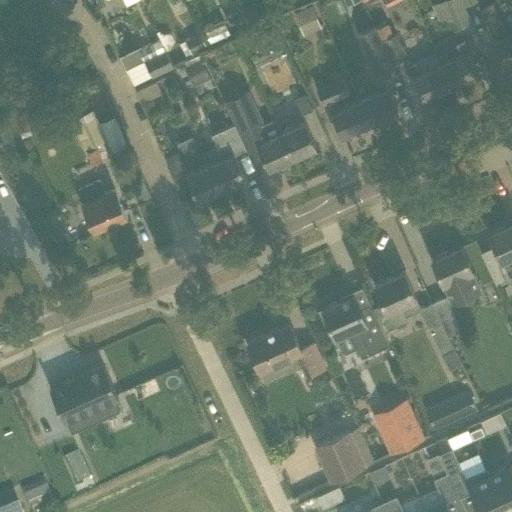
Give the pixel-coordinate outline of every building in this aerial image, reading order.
[(442,0),(456,28),(470,22),(460,0),(442,0)] [(479,7),(504,61),(511,57),(511,31),(507,34),(492,1),(479,7)] [(294,11),(304,33),(320,26),(311,4),(294,11)] [(375,26),(392,62),(406,55),(396,32),(392,33),(387,21),(375,26)] [(358,32),(370,60),(386,52),(374,25),(358,32)] [(185,39),(191,53),(206,46),(199,32),(185,39)] [(138,47),(152,75),(174,64),(166,48),(165,49),(159,37),(138,47)] [(441,63),(451,85),(479,73),(471,55),(474,54),(467,38),(456,43),(461,54),(441,63)] [(415,81),(423,98),(451,85),(441,63),(435,52),(404,66),(411,82),(415,81)] [(184,66),(192,84),(209,77),(201,58),(184,66)] [(359,99),(369,122),(397,109),(389,92),(393,90),(386,74),(375,79),(380,90),(359,99)] [(334,117),(342,134),(369,122),(359,99),(339,109),(334,98),(349,91),(343,76),(316,88),(330,119),(334,117)] [(294,99),(300,112),(312,107),(306,94),(294,99)] [(256,141),(268,167),(292,156),(280,130),(275,121),(264,126),(256,106),(232,117),(234,122),(242,139),(253,134),(256,141)] [(86,151),(91,163),(112,154),(92,108),(70,118),(83,149),(95,143),(97,146),(86,151)] [(18,124),(23,137),(55,125),(51,112),(18,124)] [(280,130),(292,156),(316,145),(304,119),(280,130)] [(210,162),(222,188),(246,177),(234,151),(245,147),(242,139),(234,122),(211,132),(222,157),(210,162)] [(166,157),(172,170),(184,165),(178,152),(166,157)] [(210,162),(186,173),(197,199),(222,188),(210,162)] [(145,184),(140,173),(132,176),(137,187),(145,184)] [(81,203),(94,231),(127,217),(115,188),(106,192),(99,178),(78,187),(84,202),(81,203)] [(494,244),(480,250),(495,283),(511,275),(511,220),(489,231),(494,244)] [(461,244),(432,257),(442,281),(443,281),(448,293),(444,295),(431,301),(448,334),(460,328),(448,302),(452,300),(480,287),(471,269),(472,269),(461,244)] [(382,302),(372,306),(375,313),(383,331),(408,318),(407,315),(412,312),(415,311),(409,299),(415,296),(404,270),(374,283),(382,302)] [(353,293),(322,307),(335,336),(349,329),(361,356),(389,343),(383,331),(375,313),(370,302),(359,307),(353,293)] [(419,307),(418,308),(419,309),(441,353),(454,347),(448,334),(431,301),(420,307),(419,307)] [(289,322),(247,341),(264,379),(281,372),(275,360),(293,351),(299,363),(305,376),(324,367),(312,342),(300,347),(297,340),(289,322)] [(103,363),(50,388),(64,420),(65,419),(71,432),(99,419),(94,406),(118,395),(103,363)] [(442,424),(471,409),(460,388),(431,403),(442,424)] [(375,417),(391,451),(424,436),(408,402),(375,417)] [(502,409),(495,412),(500,423),(507,420),(502,409)] [(480,424),(469,430),(473,437),(484,432),(480,424)] [(316,444),(331,479),(375,459),(363,432),(352,437),(349,429),(316,444)] [(439,451),(438,452),(446,471),(447,470),(459,496),(460,495),(470,491),(478,508),(479,511),(500,511),(505,510),(489,474),(489,473),(486,466),(465,475),(452,446),(439,451)] [(438,453),(427,458),(434,473),(445,468),(438,453)] [(78,455),(64,462),(76,488),(90,482),(78,455)] [(383,463),(368,470),(373,481),(388,474),(383,463)] [(489,473),(489,474),(505,510),(511,506),(511,467),(510,464),(489,473)] [(444,500),(425,509),(426,511),(467,511),(460,495),(459,496),(447,470),(446,471),(433,476),(444,500)] [(22,492),(28,506),(46,498),(48,493),(44,483),(22,492)] [(328,488),(317,493),(323,505),(334,500),(328,488)] [(404,511),(396,493),(381,500),(386,511),(426,511),(425,509),(417,511),(404,511)] [(16,511),(11,499),(0,503),(0,511),(16,511)] [(370,511),(369,511),(386,511),(381,500),(368,506),(370,511)]
